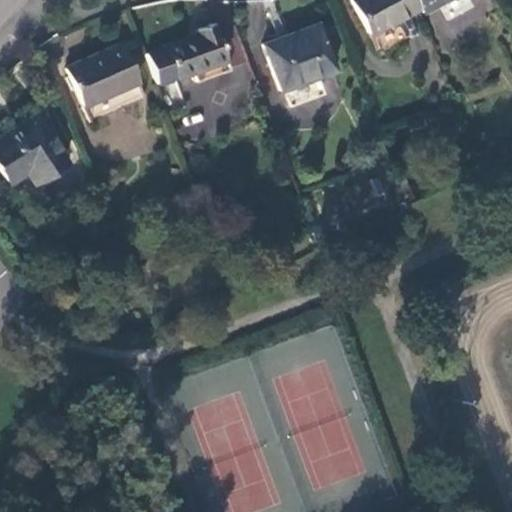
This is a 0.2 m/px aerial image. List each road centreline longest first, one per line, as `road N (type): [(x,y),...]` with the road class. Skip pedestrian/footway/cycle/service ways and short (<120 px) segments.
road 1 (track): [(511,227),(377,276),(449,480),(442,511)]
road 2 (track): [(377,276),(138,355),(77,351),(37,330)]
